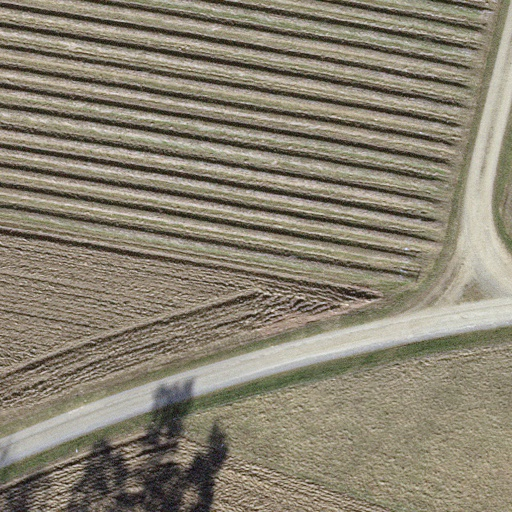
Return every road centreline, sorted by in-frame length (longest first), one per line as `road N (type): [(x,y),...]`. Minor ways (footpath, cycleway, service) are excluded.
road 1 (track): [(0,446),(103,398),(483,297),(511,296)]
road 2 (track): [(511,164),(483,297)]
